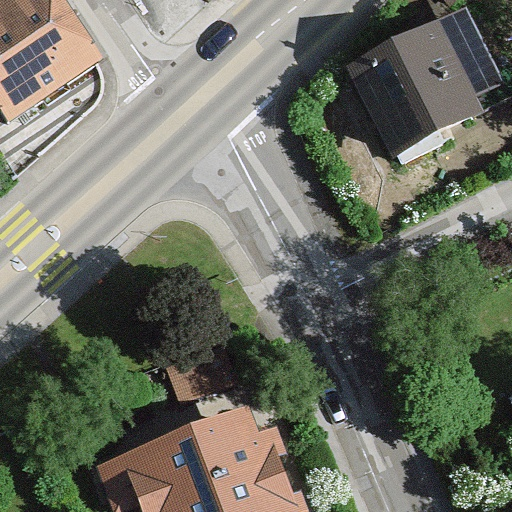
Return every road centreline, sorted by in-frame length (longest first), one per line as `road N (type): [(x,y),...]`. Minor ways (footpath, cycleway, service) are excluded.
road 1 (primary): [(176,112),(0,285)]
road 2 (residential): [(309,307),(176,112)]
road 3 (residential): [(511,197),(309,307)]
road 4 (residential): [(394,511),(309,307)]
road 5 (primary): [(307,0),(176,112)]
road 6 (residential): [(176,112),(102,0)]
